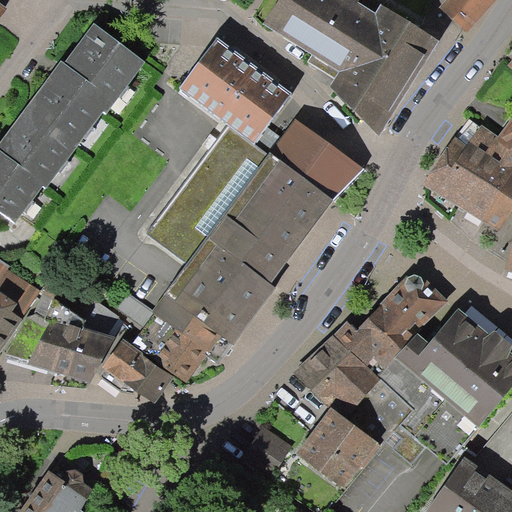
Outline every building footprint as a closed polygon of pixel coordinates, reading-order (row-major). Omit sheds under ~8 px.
[(0,0),(0,32),(16,11),(1,0),(0,0)] [(383,16),(354,0),(290,0),(274,27),(347,73),(337,90),(388,137),(445,39),(390,7),(383,16)] [(498,0),(450,0),(444,7),(470,31),(498,0)] [(147,64),(100,29),(72,68),(68,65),(5,150),(1,146),(0,148),(0,206),(24,225),(51,188),(54,190),(147,64)] [(298,96),(223,44),(190,90),(234,127),(151,236),(193,265),(170,296),(227,337),(242,348),(283,290),(278,285),(367,170),(298,120),(282,140),(274,133),(298,96)] [(511,147),(511,115),(497,136),(511,147)] [(511,147),(497,136),(469,117),(423,183),(481,219),(511,170),(511,147)] [(511,208),(511,170),(481,219),(500,229),(511,208)] [(0,359),(42,295),(0,264),(0,359)] [(374,356),(384,367),(416,332),(447,299),(423,280),(421,274),(414,272),(408,274),(404,281),(358,329),(374,356)] [(61,302),(50,327),(36,367),(98,382),(106,370),(146,389),(143,395),(159,407),(177,382),(186,386),(209,356),(179,334),(157,362),(108,331),(117,320),(58,273),(46,293),(61,302)] [(227,337),(170,296),(156,315),(214,356),(227,337)] [(384,367),(377,374),(380,377),(413,408),(393,430),(401,437),(393,448),(411,465),(427,446),(447,464),(511,385),(511,350),(458,305),(427,341),(416,332),(384,367)] [(380,377),(377,374),(367,364),(374,356),(358,329),(347,319),(293,370),(327,404),(332,398),(349,412),(366,393),(380,377)] [(393,430),(413,408),(380,377),(366,393),(370,396),(350,418),(376,439),(382,444),(393,430)] [(299,455),(340,485),(376,439),(350,418),(335,407),(299,455)] [(291,446),(263,427),(242,459),(270,478),(291,446)] [(511,511),(511,488),(464,455),(426,510),(427,511),(511,511)] [(61,478),(50,470),(20,511),(70,511),(75,506),(78,508),(93,487),(83,481),(82,472),(75,468),(68,468),(61,478)]
